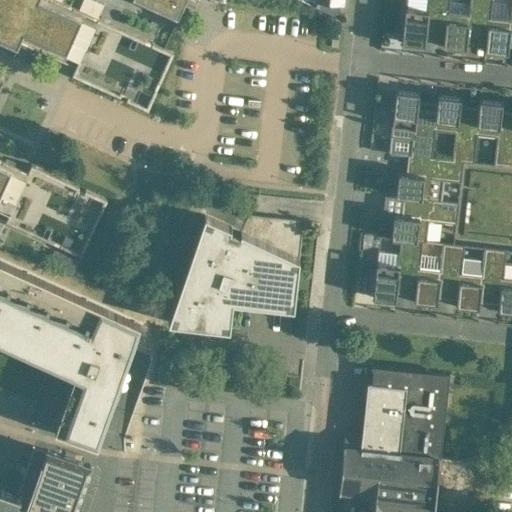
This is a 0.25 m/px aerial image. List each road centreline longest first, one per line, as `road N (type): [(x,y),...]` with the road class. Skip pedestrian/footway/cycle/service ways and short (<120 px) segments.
road 1 (residential): [(329,311),(359,56)]
road 2 (residential): [(329,311),(511,334)]
road 3 (residential): [(511,75),(359,56)]
